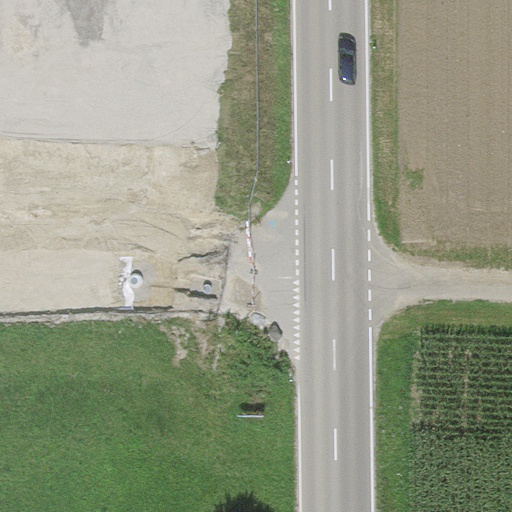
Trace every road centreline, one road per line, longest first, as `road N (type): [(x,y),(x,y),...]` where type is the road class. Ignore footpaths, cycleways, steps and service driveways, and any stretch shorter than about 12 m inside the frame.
road 1 (secondary): [(335,511),(328,0)]
road 2 (track): [(511,294),(331,288)]
